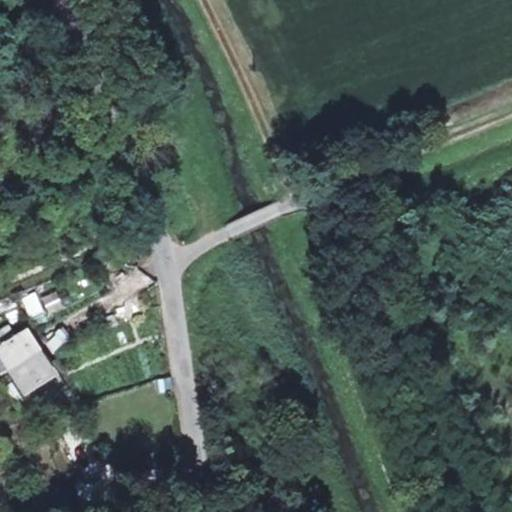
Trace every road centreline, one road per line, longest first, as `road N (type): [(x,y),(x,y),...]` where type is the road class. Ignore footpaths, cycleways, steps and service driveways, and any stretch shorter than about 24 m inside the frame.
road 1 (unclassified): [(204,511),(165,259),(58,0)]
road 2 (track): [(306,196),(511,111)]
